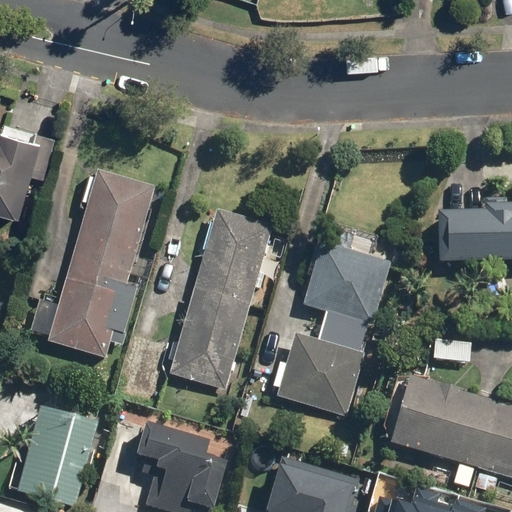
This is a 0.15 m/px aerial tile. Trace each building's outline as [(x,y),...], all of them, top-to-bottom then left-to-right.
[(0,134),(0,213),(17,219),(31,174),(44,178),(57,137),(5,120),(0,134)] [(99,171),(48,345),(103,361),(155,188),(99,171)] [(438,216),(439,263),(510,262),(510,269),(511,269),(511,187),(509,188),(509,207),(484,207),(484,215),(438,216)] [(215,210),(169,379),(226,394),(272,225),(215,210)] [(322,242),(303,305),(372,326),(390,263),(322,242)] [(296,333),(276,400),(344,420),(363,354),(296,333)] [(433,340),(432,361),(470,363),(471,343),(433,340)] [(511,407),(408,378),(389,445),(511,480),(511,407)] [(39,409),(15,494),(74,511),(98,426),(39,409)] [(157,471),(147,503),(175,511),(189,511),(192,505),(214,511),(217,511),(234,461),(205,451),(209,440),(149,421),(139,451),(149,454),(145,467),(157,471)] [(349,511),(359,476),(282,456),(267,511),(349,511)] [(380,498),(376,511),(486,511),(487,509),(418,489),(412,508),(380,498)]
